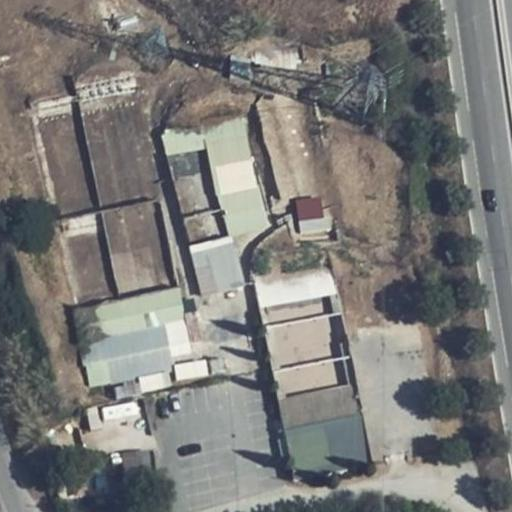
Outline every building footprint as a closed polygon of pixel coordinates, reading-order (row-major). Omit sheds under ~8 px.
[(230,236),(271,226),(244,115),(166,133),(171,155),(209,146),(230,236)] [(302,233),(330,229),(325,197),(298,201),(302,233)] [(204,296),(247,284),(234,235),(191,246),(204,296)] [(281,300),(337,295),(335,273),(279,278),(281,300)] [(77,306),(91,390),(176,376),(172,356),(194,353),(183,289),(77,306)] [(291,489),(368,471),(357,411),(280,427),(291,489)]
